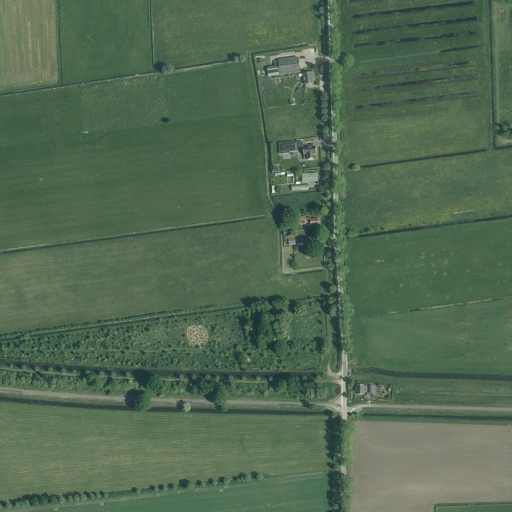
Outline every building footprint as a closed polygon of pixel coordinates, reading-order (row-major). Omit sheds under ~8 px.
[(268,68),(267,68),(268,77),(270,77),(280,75),(295,73),(300,72),(298,57),(293,58),(278,60),(279,67),(271,68),(268,68)] [(303,74),(304,79),(305,85),(313,84),(312,77),(313,77),(313,73),(303,74)] [(289,143),(282,144),(283,154),(290,153),(290,152),(298,151),(298,150),(297,142),(289,143)] [(316,147),(303,148),(304,155),(307,155),(308,160),(314,159),(313,155),(317,154),(316,147)] [(306,182),(309,182),(317,181),(317,174),(306,174),(306,182)] [(292,302),(284,303),(286,311),(294,310),(292,302)] [(363,395),(363,386),(358,386),(358,388),(355,388),(355,392),(358,392),(357,394),(363,395)]
